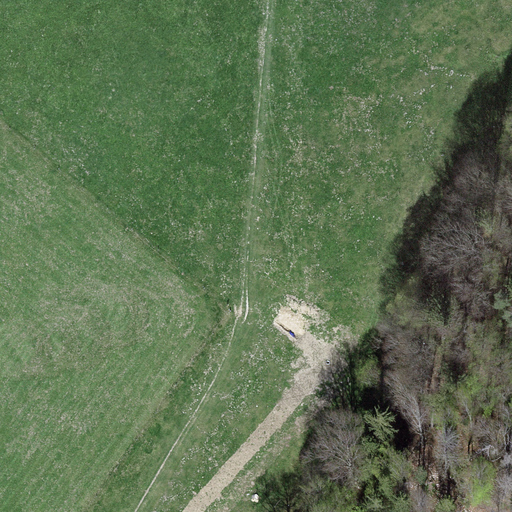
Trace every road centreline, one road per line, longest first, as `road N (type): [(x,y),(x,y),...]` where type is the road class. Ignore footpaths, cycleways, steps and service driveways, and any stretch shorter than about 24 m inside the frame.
road 1 (track): [(252,0),(256,233),(237,316)]
road 2 (track): [(237,316),(212,382),(128,511)]
